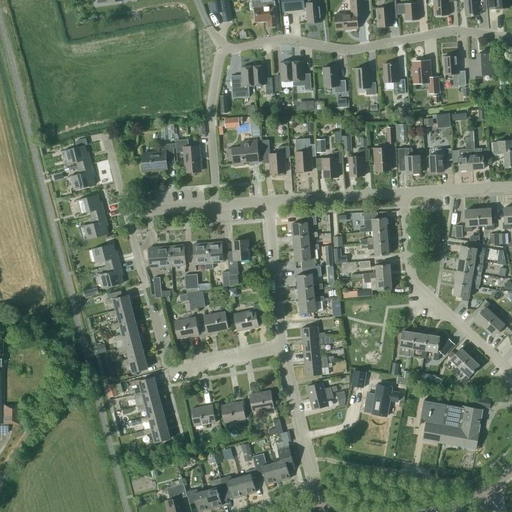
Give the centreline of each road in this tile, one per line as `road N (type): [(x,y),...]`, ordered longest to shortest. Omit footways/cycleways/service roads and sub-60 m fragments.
road 1 (residential): [(511,38),(455,31),(349,50),(288,39),(222,50),(210,107),(216,205)]
road 2 (residential): [(511,371),(411,273),(403,192)]
road 3 (residential): [(282,347),(170,368),(152,308)]
road 4 (unclassified): [(319,511),(282,347)]
road 5 (residential): [(282,347),(268,200)]
road 6 (residential): [(268,200),(403,192)]
road 7 (track): [(0,479),(46,407),(77,381)]
